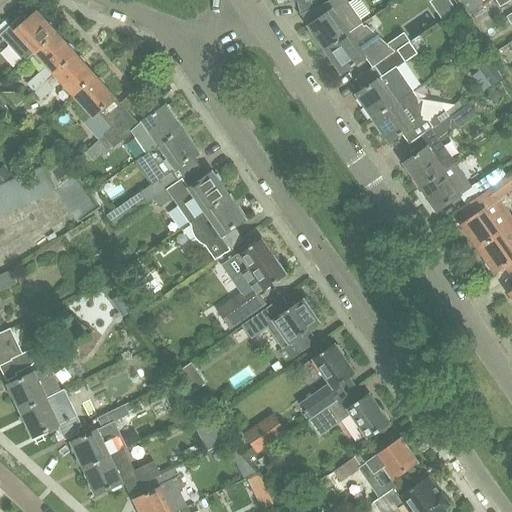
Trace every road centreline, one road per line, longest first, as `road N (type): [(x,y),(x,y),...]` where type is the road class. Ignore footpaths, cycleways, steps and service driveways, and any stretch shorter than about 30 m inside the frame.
road 1 (residential): [(510,511),(178,47)]
road 2 (residential): [(511,389),(240,3)]
